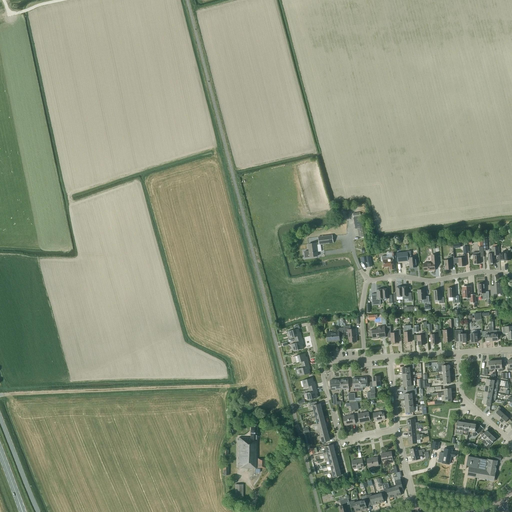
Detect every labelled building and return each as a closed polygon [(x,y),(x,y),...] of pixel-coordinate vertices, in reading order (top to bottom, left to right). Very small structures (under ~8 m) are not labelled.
[(355,224),(355,229),(357,228),(359,228),(362,227),(361,216),(353,218),(355,224)] [(332,235),(318,237),(319,242),(319,245),(320,244),(333,243),(332,235)] [(309,250),(304,251),(305,257),(310,257),(317,256),(317,252),(317,249),(317,245),(319,245),(319,242),(308,244),(309,250)] [(489,264),(496,263),(495,255),(499,254),(498,246),(492,247),(493,253),(488,254),(489,264)] [(480,264),(480,257),(484,257),(483,247),(479,247),(479,252),(473,252),(474,264),(480,264)] [(500,253),(501,261),(506,260),(507,260),(509,260),(511,260),(510,253),(511,250),(511,249),(509,248),(507,250),(503,251),(503,253),(500,253)] [(408,258),(408,255),(407,252),(396,253),(397,261),(408,260),(408,258)] [(455,258),(455,263),(459,263),(459,266),(466,266),(465,254),(463,254),(463,257),(455,258)] [(409,258),(410,267),(417,267),(416,257),(411,257),(411,255),(408,255),(408,258),(409,258)] [(438,263),(437,255),(431,255),(432,263),(423,263),(424,271),(431,270),(431,271),(435,270),(434,264),(438,263)] [(393,256),(387,257),(387,256),(382,256),(382,257),(381,257),(381,261),(383,261),(384,267),(390,266),(390,269),(394,269),(393,256)] [(452,269),(451,264),(454,264),(454,256),(448,257),(449,260),(445,260),(446,269),(452,269)] [(491,286),(492,295),(496,295),(496,293),(502,293),(502,283),(495,283),(495,286),(491,286)] [(485,284),(478,284),(478,293),(482,293),(483,297),(483,299),(489,298),(488,291),(485,292),(485,284)] [(463,287),(463,298),(471,297),(471,302),(475,302),(475,295),(471,295),(470,286),(463,287)] [(396,287),(396,294),(393,294),(394,302),(397,301),(397,297),(402,296),(402,287),(396,287)] [(412,300),(411,293),(408,293),(408,287),(402,287),(402,296),(408,296),(408,301),(412,300)] [(453,303),(459,303),(458,296),(455,296),(455,287),(448,288),(448,297),(453,297),(453,303)] [(381,304),(380,299),(383,299),(382,289),(377,290),(377,294),(372,294),(372,305),(381,304)] [(392,295),(389,295),(388,289),(382,289),(383,299),(389,298),(389,303),(393,303),(392,295)] [(425,296),(425,289),(418,290),(418,300),(423,299),(423,303),(429,302),(429,296),(425,296)] [(434,290),(434,300),(439,300),(439,303),(444,303),(444,297),(441,297),(440,290),(434,290)] [(491,327),(492,341),(498,340),(498,336),(500,336),(500,330),(497,330),(493,330),(493,321),(491,322),(491,327)] [(411,334),(414,334),(414,328),(411,328),(411,325),(404,326),(404,332),(405,342),(412,341),(411,334)] [(349,342),(357,341),(356,329),(350,329),(350,326),(344,326),(344,332),(348,332),(349,342)] [(378,338),(385,337),(384,326),(376,327),(377,330),(372,330),(373,339),(378,339),(378,338)] [(509,340),(511,339),(511,326),(505,327),(502,327),(503,333),(508,333),(509,340)] [(489,330),(488,331),(485,331),(482,331),(482,336),(482,337),(485,337),(486,341),(492,341),(491,327),(489,327),(489,330)] [(299,328),(288,331),(290,338),(294,337),(295,340),(302,338),(301,335),(300,335),(299,328)] [(343,337),(343,328),(337,328),(337,332),(327,333),(328,341),(332,341),(332,342),(337,341),(337,340),(339,340),(339,337),(343,337)] [(398,335),(401,335),(401,329),(395,329),(396,332),(391,333),(392,343),(399,342),(398,335)] [(438,337),(441,337),(441,330),(435,331),(436,334),(431,334),(431,344),(438,344),(438,337)] [(444,342),(452,341),(451,330),(443,330),(444,342)] [(462,334),(462,330),(455,330),(456,337),(459,337),(459,343),(466,342),(466,334),(462,334)] [(481,336),(480,331),(480,330),(475,331),(475,333),(471,333),(471,342),(478,342),(478,336),(481,336)] [(428,337),(427,332),(427,331),(422,331),(422,335),(418,335),(418,345),(425,345),(425,337),(428,337)] [(296,343),(291,344),(293,351),(304,348),(302,341),(303,341),(302,338),(295,340),(296,343)] [(305,353),(294,356),(296,363),(301,362),(302,365),(308,363),(308,360),(307,360),(305,353)] [(495,361),(495,369),(499,368),(499,371),(503,371),(503,368),(502,368),(501,360),(495,361)] [(445,362),(438,363),(438,370),(436,370),(436,372),(443,372),(443,371),(450,371),(449,365),(445,365),(445,362)] [(302,368),(298,369),(299,376),(310,373),(309,366),(308,363),(302,365),(302,368)] [(402,368),(403,374),(410,373),(410,372),(410,368),(414,368),(414,364),(406,364),(406,367),(402,368)] [(415,372),(410,372),(410,373),(403,374),(403,380),(411,379),(410,375),(415,374),(415,372)] [(375,386),(381,385),(380,376),(372,377),(373,381),(370,382),(371,393),(375,393),(375,386)] [(313,378),(302,381),(304,387),(308,386),(309,389),(316,387),(315,384),(314,384),(313,378)] [(353,388),(358,388),(359,391),(361,391),(360,387),(360,378),(353,378),(353,388)] [(407,386),(407,390),(414,389),(414,385),(414,381),(415,380),(415,378),(411,379),(403,380),(404,387),(407,386)] [(341,379),(334,380),(330,380),(331,390),(342,389),(341,379)] [(305,393),(307,400),(318,397),(316,391),(317,391),(316,387),(309,389),(310,392),(305,393)] [(414,389),(407,390),(407,393),(404,394),(405,400),(413,399),(413,398),(412,394),(417,394),(416,389),(414,389)] [(405,400),(406,406),(413,405),(413,404),(413,401),(417,400),(417,398),(413,398),(413,399),(405,400)] [(320,403),(317,404),(316,401),(310,403),(310,405),(309,406),(309,408),(313,407),(314,411),(314,412),(322,410),(320,403)] [(418,404),(413,404),(413,405),(406,406),(406,412),(414,412),(414,407),(418,406),(418,404)] [(385,420),(383,412),(388,411),(387,407),(383,408),(383,411),(373,413),(375,422),(385,420)] [(498,420),(504,414),(501,411),(502,409),(500,407),(498,409),(499,410),(494,415),(498,420)] [(315,413),(316,417),(316,418),(323,416),(322,410),(314,412),(314,411),(310,412),(311,414),(315,413)] [(360,422),(370,421),(368,412),(358,414),(360,422)] [(506,416),(504,414),(498,420),(503,424),(508,418),(509,419),(511,417),(508,414),(506,416)] [(345,425),(355,423),(353,415),(344,416),(345,425)] [(316,419),(317,423),(317,424),(325,422),(323,416),(316,418),(316,417),(312,418),(312,420),(316,419)] [(318,425),(319,429),(319,430),(327,428),(325,422),(317,424),(317,423),(313,424),(314,426),(318,425)] [(251,425),(250,438),(238,438),(238,468),(255,468),(255,473),(259,473),(260,468),(265,468),(265,459),(258,459),(258,440),(257,440),(257,425),(251,425)] [(480,426),(475,431),(476,432),(478,434),(483,428),(480,426)] [(319,431),(320,435),(321,436),(328,434),(327,428),(319,430),(319,429),(315,430),(316,432),(319,431)] [(491,434),(486,430),(481,436),(485,439),(482,442),(484,444),(486,441),(486,440),(491,434)] [(321,436),(320,435),(317,436),(317,439),(321,438),(322,442),(330,440),(328,434),(321,436)] [(486,440),(486,441),(489,443),(487,446),(488,448),(491,445),(491,444),(496,439),(491,434),(486,440)] [(326,448),(327,452),(327,453),(335,451),(333,444),(326,446),(325,446),(321,447),(322,449),(326,448)] [(455,457),(456,452),(452,452),(452,450),(445,448),(442,463),(449,464),(451,456),(455,457)] [(336,457),(335,451),(327,453),(327,452),(323,453),(324,455),(327,454),(328,458),(329,459),(336,457)] [(383,462),(393,460),(391,451),(381,453),(383,462)] [(422,452),(411,455),(412,461),(420,459),(419,456),(423,455),(422,452)] [(495,472),(497,461),(488,459),(488,460),(468,456),(466,465),(469,466),(468,475),(494,480),(495,472)] [(338,463),(336,457),(329,459),(328,458),(325,459),(325,461),(329,460),(330,464),(330,465),(338,463)] [(369,467),(378,466),(377,457),(367,459),(369,467)] [(354,469),(363,467),(362,458),(352,460),(354,469)] [(339,469),(338,463),(330,465),(330,464),(326,465),(327,467),(331,466),(332,470),(332,471),(339,469)] [(332,471),(332,470),(328,471),(328,473),(332,472),(333,477),(341,475),(339,469),(332,471)] [(400,490),(403,489),(400,479),(401,479),(400,477),(401,477),(399,472),(396,473),(396,476),(394,477),(395,481),(396,486),(393,487),(395,497),(401,495),(400,490)] [(395,497),(393,487),(389,488),(388,483),(382,484),(384,490),(385,494),(388,493),(389,498),(395,497)] [(243,497),(243,485),(235,485),(235,497),(243,497)] [(379,493),(376,494),(378,503),(384,502),(383,497),(386,496),(385,494),(384,490),(379,491),(379,493)] [(371,494),(366,495),(367,497),(368,501),(369,503),(369,505),(372,505),(378,503),(376,494),(372,495),(371,494)] [(367,497),(366,495),(361,496),(362,500),(359,501),(361,510),(367,509),(367,507),(369,506),(369,505),(369,503),(368,501),(367,497)] [(340,511),(348,511),(347,504),(349,503),(348,498),(339,500),(341,506),(339,506),(340,511)] [(355,511),(361,510),(359,501),(355,502),(354,500),(349,502),(351,508),(354,507),(355,511)]
